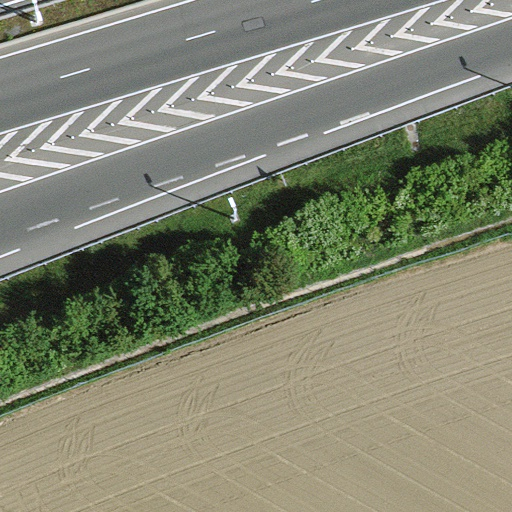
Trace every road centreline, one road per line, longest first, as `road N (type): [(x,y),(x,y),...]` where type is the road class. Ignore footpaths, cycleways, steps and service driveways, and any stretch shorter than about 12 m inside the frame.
road 1 (motorway): [(0,217),(511,38)]
road 2 (motorway): [(0,94),(317,0)]
